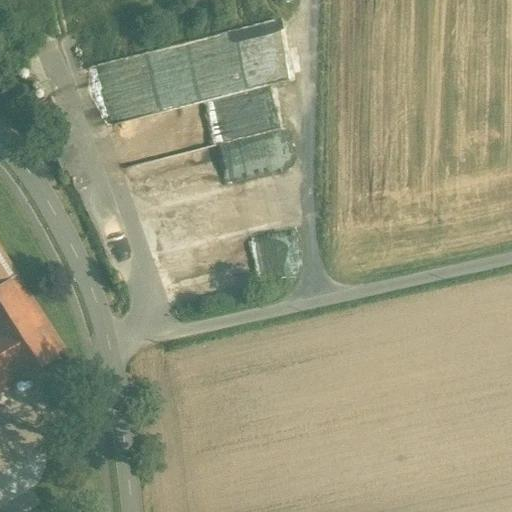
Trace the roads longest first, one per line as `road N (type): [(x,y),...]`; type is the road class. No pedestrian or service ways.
road 1 (unclassified): [(511,255),(108,345)]
road 2 (unknown): [(305,301),(314,0)]
road 3 (tertiary): [(108,345),(42,194),(0,143)]
road 4 (tertiary): [(130,511),(108,345)]
